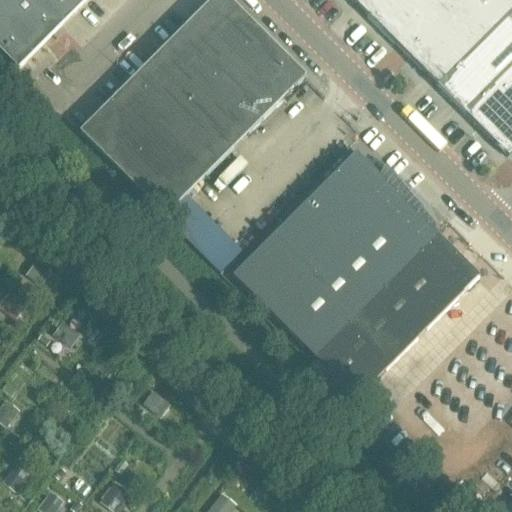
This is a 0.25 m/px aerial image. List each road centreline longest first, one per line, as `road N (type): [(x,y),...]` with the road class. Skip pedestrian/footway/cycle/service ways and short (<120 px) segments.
road 1 (tertiary): [(499,224),(275,0)]
road 2 (unclassified): [(156,0),(62,98)]
